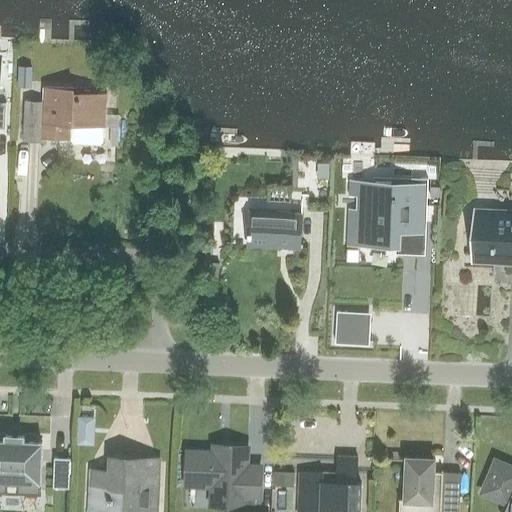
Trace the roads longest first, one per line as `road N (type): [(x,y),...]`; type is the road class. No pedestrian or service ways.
road 1 (unclassified): [(511,381),(155,366)]
road 2 (residential): [(0,251),(124,259),(149,271),(156,283),(155,366)]
road 3 (unclassified): [(155,366),(0,360)]
